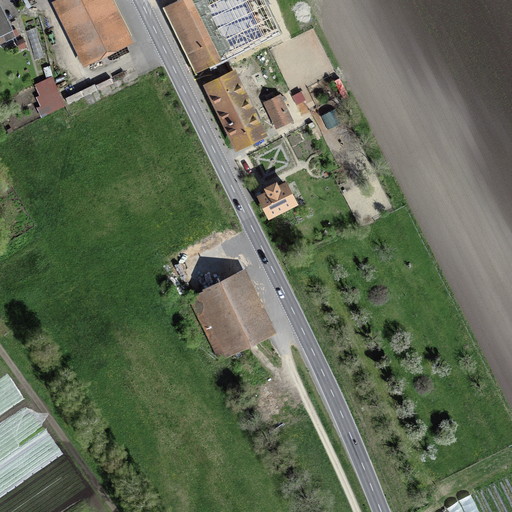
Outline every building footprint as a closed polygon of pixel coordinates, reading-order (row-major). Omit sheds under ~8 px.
[(90,60),(124,43),(102,0),(64,0),(61,2),(90,60)] [(189,0),(173,8),(202,66),(225,55),(198,0),(189,0)] [(2,11),(0,11),(0,36),(12,30),(2,11)] [(46,113),(68,105),(56,74),(34,82),(46,113)] [(236,146),(263,133),(234,74),(222,80),(220,77),(213,80),(214,84),(207,87),(236,146)] [(117,78),(70,93),(73,102),(86,98),(87,99),(120,89),(117,78)] [(285,94),(266,104),(277,126),(290,120),(287,115),(294,112),(285,94)] [(341,120),(335,109),(321,116),(327,127),(341,120)] [(266,188),(268,192),(260,196),(270,216),(295,204),(285,184),(278,187),(276,183),(266,188)] [(218,355),(266,332),(237,274),(189,297),(218,355)] [(511,511),(511,475),(452,501),(449,511),(511,511)]
